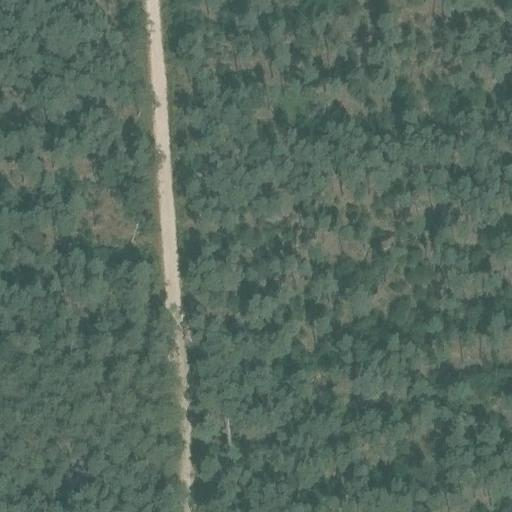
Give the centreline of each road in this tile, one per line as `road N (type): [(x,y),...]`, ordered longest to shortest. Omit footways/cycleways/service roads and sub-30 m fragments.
road 1 (track): [(149,0),(170,320)]
road 2 (track): [(170,320),(185,511)]
road 3 (track): [(0,343),(169,330)]
